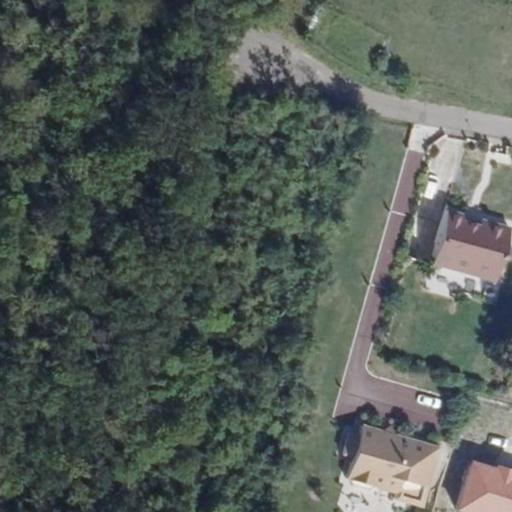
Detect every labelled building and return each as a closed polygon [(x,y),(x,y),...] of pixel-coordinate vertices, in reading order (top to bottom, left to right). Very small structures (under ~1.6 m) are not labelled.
[(133,37),(138,15),(127,13),(123,35),(133,37)] [(380,73),(390,67),(381,52),(371,58),(380,73)] [(450,213),(433,209),(421,263),(485,277),(497,223),(467,217),(466,223),(449,219),(450,213)] [(374,434),(376,442),(383,436),(380,428),(374,434)] [(431,449),(383,436),(376,442),(374,434),(354,429),(352,438),(342,436),(337,458),(346,460),(341,483),(346,483),(349,491),(363,494),(369,489),(390,495),(389,501),(416,508),(431,449)] [(489,473),(465,467),(454,510),(460,511),(511,511),(511,479),(509,478),(510,473),(491,468),(489,473)]
